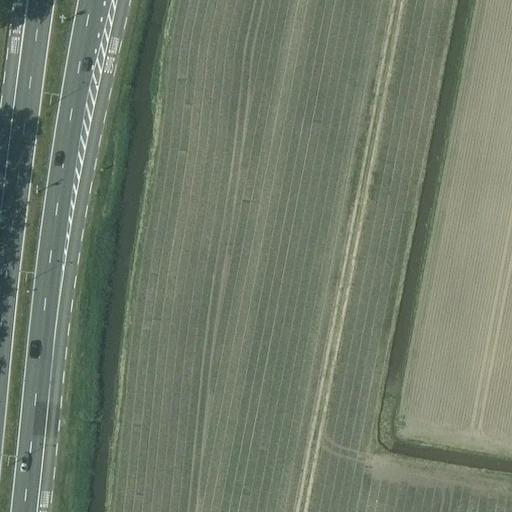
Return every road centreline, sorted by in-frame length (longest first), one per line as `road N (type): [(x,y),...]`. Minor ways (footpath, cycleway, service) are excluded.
road 1 (primary): [(29,511),(57,236),(97,0)]
road 2 (primary): [(34,0),(0,268)]
